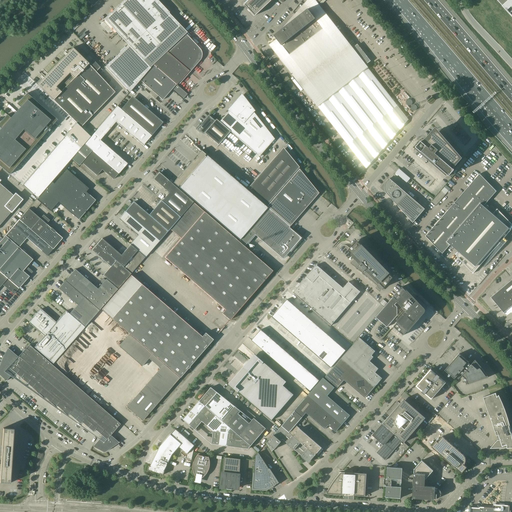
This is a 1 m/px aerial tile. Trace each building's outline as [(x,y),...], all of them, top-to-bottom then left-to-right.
[(156,0),(124,0),(104,19),(128,45),(114,58),(105,66),(130,92),(137,83),(140,80),(151,68),(150,67),(187,32),(156,0)] [(247,0),(243,5),(254,16),(270,0),(247,0)] [(276,38),(277,39),(270,45),(366,168),(409,120),(366,65),(370,61),(364,53),(357,44),(353,48),(314,0),(307,0),(283,28),(274,35),(275,37),(275,38),(276,38)] [(167,52),(154,65),(177,85),(179,82),(180,83),(179,84),(200,60),(202,57),(202,56),(202,55),(202,54),(202,53),(201,52),(201,51),(201,50),(200,50),(200,49),(199,48),(187,35),(168,53),(167,52)] [(37,84),(53,100),(81,127),(115,92),(96,72),(100,67),(93,59),(89,63),(75,50),(73,48),(37,84)] [(151,68),(140,80),(152,90),(149,94),(155,99),(158,96),(163,100),(172,89),(183,99),(187,94),(177,85),(154,65),(151,68)] [(282,76),(283,78),(286,82),(290,79),(285,73),(282,76)] [(288,85),(293,92),(297,89),(292,83),(288,85)] [(0,165),(10,174),(57,120),(27,93),(17,104),(22,109),(12,119),(7,115),(0,122),(0,127),(3,130),(0,133),(0,165)] [(230,131),(259,156),(275,139),(241,96),(219,122),(230,131)] [(125,112),(132,119),(144,105),(136,99),(125,112)] [(132,119),(151,136),(163,122),(144,105),(132,119)] [(143,145),(151,136),(132,119),(125,112),(117,106),(85,144),(92,150),(119,173),(127,164),(100,140),(116,122),(143,145)] [(218,145),(230,131),(219,122),(210,114),(197,129),(203,134),(204,133),(218,145)] [(81,127),(76,123),(71,128),(69,130),(70,131),(22,185),(37,198),(91,136),(81,127)] [(461,159),(441,136),(440,137),(436,132),(430,140),(427,137),(424,140),(428,143),(426,145),(421,141),(416,147),(449,176),(454,170),(451,167),(454,163),(455,164),(461,159)] [(119,173),(92,150),(85,144),(72,159),(79,165),(82,162),(97,176),(102,170),(106,173),(105,173),(108,175),(113,179),(119,173)] [(239,240),(267,208),(201,150),(173,183),(239,240)] [(248,188),(267,204),(299,167),(291,157),(280,151),(248,188)] [(54,184),(86,211),(96,200),(86,192),(89,188),(67,169),(54,184)] [(318,193),(299,169),(267,206),(290,225),(318,193)] [(169,193),(162,201),(180,217),(193,202),(159,172),(153,179),(154,179),(153,179),(169,193)] [(473,273),(511,228),(511,224),(497,209),(493,214),(484,206),(496,191),(480,174),(452,206),(451,205),(447,209),(448,210),(426,236),(442,254),(451,245),(460,253),(456,256),(473,273)] [(387,193),(413,223),(425,209),(390,179),(388,179),(388,180),(387,181),(386,182),(385,184),(385,185),(385,186),(385,187),(385,189),(385,190),(385,191),(386,192),(387,193)] [(79,220),(86,211),(54,184),(52,182),(37,199),(50,211),(58,202),(79,220)] [(0,224),(22,199),(16,194),(14,196),(0,183),(0,224)] [(51,228),(40,218),(33,212),(41,203),(37,199),(29,209),(29,208),(19,219),(53,249),(63,238),(55,232),(56,231),(51,227),(51,228)] [(134,202),(125,211),(159,241),(180,217),(162,201),(161,200),(149,215),(134,202)] [(181,238),(165,257),(225,310),(222,313),(230,320),(272,271),(194,203),(171,229),(181,238)] [(268,207),(239,241),(245,245),(254,234),(283,259),(301,238),(289,227),(290,226),(268,207)] [(125,211),(119,219),(127,225),(126,226),(129,229),(130,228),(138,235),(131,243),(146,256),(159,241),(125,211)] [(5,235),(9,239),(19,247),(27,238),(42,251),(41,251),(47,256),(53,249),(19,219),(5,235)] [(33,259),(25,253),(5,236),(0,241),(0,271),(19,288),(29,276),(23,271),(33,259)] [(102,238),(97,244),(131,273),(145,257),(131,245),(122,256),(102,238)] [(357,240),(353,245),(348,250),(357,260),(356,262),(356,264),(357,267),(356,268),(382,289),(384,288),(393,277),(357,240)] [(131,274),(97,244),(92,250),(111,267),(103,275),(118,288),(131,274)] [(331,326),(360,292),(349,282),(343,288),(336,282),(336,281),(317,265),(297,288),(293,293),(331,326)] [(75,269),(65,281),(99,310),(118,289),(106,279),(106,280),(103,279),(101,282),(102,284),(98,289),(75,269)] [(0,287),(3,284),(14,294),(19,288),(0,271),(0,287)] [(511,279),(491,297),(505,314),(505,313),(511,308),(511,279)] [(85,327),(99,310),(65,281),(59,288),(77,305),(70,314),(85,327)] [(112,318),(180,377),(213,339),(205,333),(202,336),(142,284),(112,318)] [(422,307),(402,287),(376,317),(387,327),(398,315),(397,307),(395,305),(398,302),(407,311),(394,327),(404,335),(422,313),(423,313),(422,313),(422,312),(423,312),(423,311),(424,311),(424,310),(423,310),(423,309),(422,309),(422,308),(423,308),(422,307)] [(287,299),(283,304),(292,311),(296,307),(287,299)] [(283,304),(280,308),(288,315),(289,315),(292,311),(283,304)] [(292,311),(289,315),(292,318),(299,310),(296,307),(292,311)] [(280,308),(276,312),(284,320),(288,315),(280,308)] [(53,363),(85,327),(66,311),(56,322),(41,309),(29,323),(44,336),(34,347),(53,363)] [(299,310),(292,318),(293,318),(295,320),(302,312),(299,310)] [(276,312),(272,317),(280,324),(284,320),(276,312)] [(302,312),(295,320),(297,322),(299,323),(306,315),(302,312)] [(284,320),(280,324),(285,328),(293,318),(292,318),(289,315),(288,315),(284,320)] [(306,315),(299,323),(301,326),(302,326),(309,318),(306,315)] [(293,318),(285,328),(289,331),(297,322),(295,320),(293,318)] [(309,318),(302,326),(305,329),(312,321),(309,318)] [(312,321),(305,329),(309,332),(316,324),(312,321)] [(297,322),(289,331),(293,335),(301,326),(299,323),(297,322)] [(316,324),(309,332),(310,333),(312,335),(319,327),(316,324)] [(301,326),(293,335),(297,339),(305,329),(302,326),(301,326)] [(319,327),(312,335),(314,336),(316,338),(323,330),(319,327)] [(257,335),(256,335),(266,343),(271,338),(261,329),(257,335)] [(305,329),(297,339),(301,342),(310,333),(309,332),(305,329)] [(323,330),(316,338),(318,340),(319,341),(326,333),(323,330)] [(310,333),(301,342),(306,346),(314,336),(312,335),(310,333)] [(326,333),(319,341),(322,344),(329,336),(326,333)] [(152,354),(164,364),(132,401),(133,401),(128,407),(133,411),(134,410),(142,420),(148,415),(148,414),(180,378),(129,334),(119,346),(142,366),(152,354)] [(256,335),(252,340),(261,349),(266,343),(256,335)] [(314,336),(306,346),(310,350),(318,340),(316,338),(314,336)] [(329,336),(322,344),(326,347),(333,339),(329,336)] [(340,359),(374,388),(382,378),(374,371),(377,367),(368,360),(375,351),(359,337),(340,359)] [(266,343),(261,349),(266,352),(275,342),(271,338),(266,343)] [(333,339),(326,347),(329,350),(336,341),(333,339)] [(318,340),(310,350),(314,353),(322,344),(319,341),(318,340)] [(336,341),(329,350),(331,351),(332,352),(339,344),(336,341)] [(275,342),(266,352),(270,356),(279,345),(275,342)] [(322,344),(314,353),(318,357),(326,347),(322,344)] [(339,344),(332,352),(335,355),(336,355),(343,347),(339,344)] [(0,374),(6,381),(7,381),(6,380),(14,371),(44,398),(45,397),(56,406),(57,406),(68,415),(69,414),(81,424),(82,422),(94,432),(96,430),(103,436),(94,446),(93,446),(103,452),(104,452),(105,452),(106,452),(119,442),(118,442),(110,435),(120,424),(29,345),(18,358),(8,349),(9,348),(8,348),(7,350),(5,352),(4,355),(3,357),(2,360),(1,363),(0,365),(0,374)] [(279,345),(270,356),(274,360),(284,349),(279,345)] [(326,347),(318,357),(322,361),(331,351),(329,350),(326,347)] [(343,347),(336,355),(339,358),(346,350),(343,347)] [(284,349),(274,360),(279,364),(288,353),(284,349)] [(331,351),(322,361),(327,364),(335,355),(332,352),(331,351)] [(288,353),(279,364),(283,368),(293,357),(288,353)] [(229,384),(272,420),(294,395),(283,385),(287,382),(260,359),(255,354),(250,360),(229,384)] [(460,373),(462,375),(467,370),(464,368),(469,362),(459,354),(445,370),(455,379),(460,373)] [(335,355),(327,364),(331,368),(339,358),(336,355),(335,355)] [(293,357),(283,368),(288,372),(297,361),(293,357)] [(374,388),(340,359),(325,377),(338,387),(344,380),(365,398),(374,388)] [(467,370),(462,375),(462,376),(466,379),(468,384),(489,377),(487,374),(484,371),(482,368),(480,365),(478,363),(475,360),(471,365),(468,363),(469,362),(464,368),(467,370)] [(297,361),(288,372),(292,376),(302,365),(297,361)] [(302,365),(292,376),(297,379),(306,369),(302,365)] [(306,369),(297,379),(301,383),(311,372),(306,369)] [(431,399),(446,382),(431,369),(416,386),(431,399)] [(311,372),(301,383),(306,387),(315,376),(311,372)] [(315,376),(306,387),(310,391),(320,380),(315,376)] [(335,388),(323,378),(308,395),(342,425),(350,415),(328,396),(335,388)] [(211,387),(199,401),(205,406),(217,392),(211,387)] [(205,406),(211,411),(223,397),(217,392),(205,406)] [(496,393),(483,397),(497,435),(498,434),(499,436),(498,436),(498,437),(498,438),(499,438),(500,440),(497,440),(490,448),(511,447),(511,430),(509,423),(508,420),(508,417),(507,414),(506,411),(505,408),(504,406),(503,403),(501,400),(500,397),(499,395),(497,396),(496,393)] [(342,425),(308,395),(295,411),(302,417),(306,413),(325,429),(329,425),(336,432),(342,425)] [(211,411),(217,416),(229,401),(223,397),(211,411)] [(383,424),(402,440),(405,442),(426,418),(404,399),(383,423),(383,424)] [(205,406),(199,401),(195,407),(200,412),(205,406)] [(217,416),(222,421),(235,406),(229,401),(217,416)] [(202,421),(208,426),(217,416),(211,411),(205,406),(200,412),(206,417),(202,421)] [(241,411),(235,406),(222,421),(228,426),(238,414),(239,414),(241,411)] [(189,424),(200,412),(195,407),(183,419),(189,424)] [(294,436),(300,429),(296,425),(302,417),(295,411),(282,426),(290,433),(294,436)] [(206,417),(200,412),(189,424),(195,430),(202,421),(206,417)] [(229,427),(234,431),(244,418),(239,414),(238,414),(228,426),(229,427)] [(229,427),(228,426),(222,421),(217,416),(208,426),(213,431),(214,431),(221,432),(229,433),(229,427)] [(239,435),(244,430),(249,424),(250,423),(249,423),(244,418),(234,431),(236,433),(239,435)] [(254,418),(249,423),(250,423),(249,424),(261,434),(266,428),(254,418)] [(244,430),(256,440),(261,434),(249,424),(244,430)] [(405,442),(402,440),(383,424),(382,424),(373,435),(384,444),(377,453),(392,466),(409,446),(405,442)] [(290,433),(282,426),(267,443),(272,451),(278,445),(280,446),(278,445),(281,441),(280,440),(282,439),(283,440),(290,433)] [(227,446),(234,447),(236,433),(234,431),(229,427),(229,433),(227,446)] [(3,428),(0,478),(0,482),(10,483),(12,460),(12,458),(13,457),(13,456),(14,454),(14,453),(14,452),(14,450),(14,449),(13,447),(13,446),(14,429),(3,428)] [(186,438),(184,436),(175,429),(160,446),(150,466),(149,466),(148,470),(164,475),(165,471),(172,455),(179,447),(187,454),(187,458),(192,459),(195,446),(195,445),(186,438)] [(301,443),(315,455),(322,448),(300,429),(294,436),(301,443)] [(185,430),(182,434),(184,436),(186,438),(190,434),(185,430)] [(239,435),(243,439),(251,446),(256,440),(244,430),(239,435)] [(213,431),(213,436),(212,444),(219,445),(221,432),(214,431),(213,431)] [(229,433),(221,432),(219,445),(227,446),(229,433)] [(236,433),(234,447),(242,448),(243,439),(239,435),(236,433)] [(290,433),(283,440),(291,446),(290,448),(291,447),(294,450),(295,450),(301,443),(294,436),(290,433)] [(464,455),(463,454),(443,436),(438,442),(437,441),(432,447),(462,473),(467,467),(464,465),(465,464),(465,463),(466,462),(466,461),(466,460),(466,459),(466,458),(465,457),(465,456),(464,456),(464,455)] [(251,446),(243,439),(242,448),(248,449),(251,446)] [(314,460),(314,459),(312,459),(315,455),(301,443),(295,450),(309,462),(312,459),(314,460)] [(253,486),(253,489),(254,489),(267,489),(278,482),(274,475),(274,476),(259,453),(256,456),(254,486),(253,486)] [(210,459),(209,457),(199,454),(197,456),(196,458),(195,460),(194,462),(194,464),(193,467),(193,469),(194,471),(195,473),(196,476),(197,478),(201,478),(203,477),(205,476),(207,474),(208,472),(209,470),(210,468),(210,466),(210,463),(210,461),(210,459)] [(225,457),(223,471),(222,471),(220,488),(240,490),(241,473),(240,473),(241,459),(225,457)] [(437,498),(438,488),(435,488),(436,487),(424,486),(424,484),(426,484),(426,481),(425,480),(425,479),(426,479),(434,470),(422,460),(415,469),(415,468),(414,469),(412,499),(413,499),(413,498),(435,500),(435,498),(437,498)] [(401,498),(403,468),(388,467),(387,478),(384,478),(384,486),(386,486),(386,497),(401,498)] [(349,495),(350,472),(341,472),(338,476),(335,479),(333,482),(331,486),(329,489),(327,493),(349,495)] [(367,473),(350,472),(349,495),(365,496),(367,473)]
